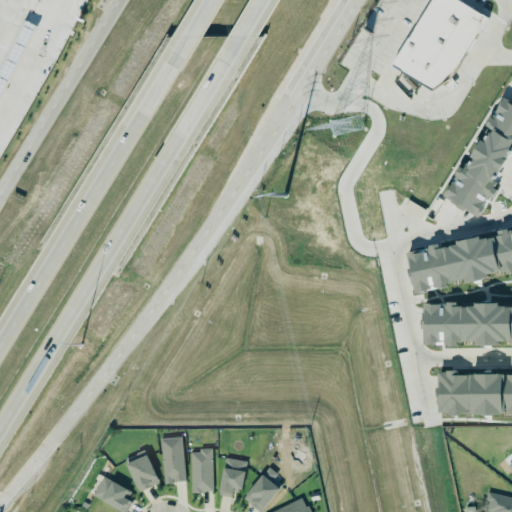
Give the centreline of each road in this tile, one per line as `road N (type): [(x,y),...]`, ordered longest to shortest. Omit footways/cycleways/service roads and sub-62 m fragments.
road 1 (motorway): [(0,430),(238,37)]
road 2 (motorway): [(189,36),(0,340)]
road 3 (residential): [(511,182),(485,224),(395,248),(417,355),(511,358)]
road 4 (residential): [(395,248),(359,247),(351,235),(342,185),(375,115),(336,95)]
road 5 (secondary): [(114,0),(0,191)]
road 6 (motorway): [(65,412),(184,254)]
